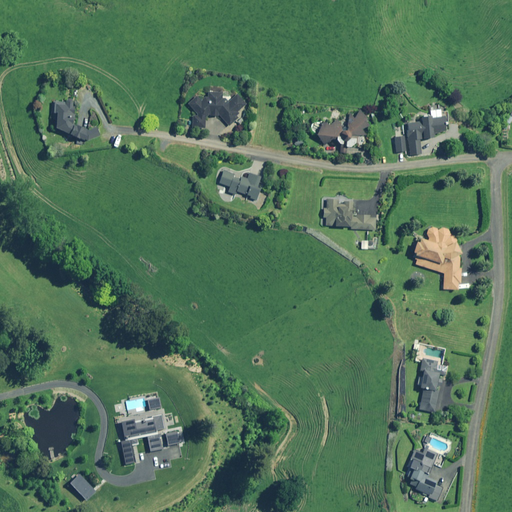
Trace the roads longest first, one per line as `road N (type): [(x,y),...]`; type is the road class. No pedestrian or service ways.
road 1 (residential): [(496,155),(335,166),(132,132)]
road 2 (residential): [(496,155),(499,280),(466,511)]
